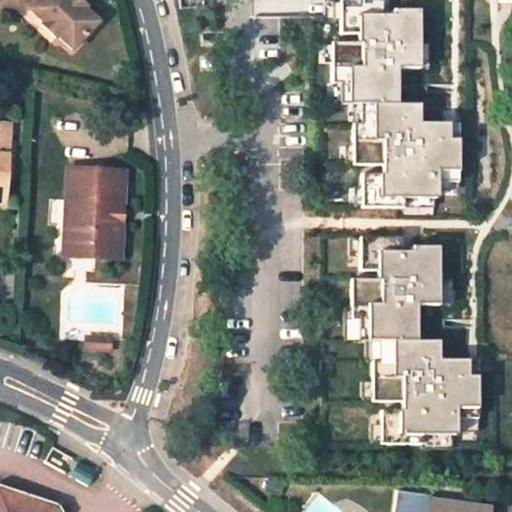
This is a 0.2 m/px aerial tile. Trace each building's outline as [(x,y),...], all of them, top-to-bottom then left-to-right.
[(29,0),(23,7),(40,22),(38,24),(54,38),(56,36),(73,51),(99,22),(84,8),(86,6),(79,0),(29,0)] [(381,2),(339,2),(339,3),(339,21),(340,35),(360,35),(360,44),(331,44),(331,46),(331,64),(331,85),(338,84),(339,105),(351,105),(360,105),(360,125),(352,125),(352,146),(352,163),(352,166),(382,166),(382,175),(361,175),(361,189),(361,206),(361,208),(401,208),(401,199),(433,199),(437,199),(437,190),(437,182),(458,182),(457,124),(451,124),(419,124),(419,105),(397,105),(396,69),(419,69),(419,45),(419,11),(392,11),(392,16),(387,16),(381,16),(381,2)] [(339,21),(339,3),(328,3),(328,21),(339,21)] [(427,45),(419,45),(419,69),(427,69),(427,45)] [(331,105),(339,105),(338,84),(331,85),(331,105)] [(351,105),(352,125),(360,125),(360,105),(351,105)] [(0,200),(4,201),(8,152),(9,127),(0,126),(0,200)] [(344,163),(352,163),(352,146),(344,146),(344,163)] [(114,205),(121,206),(123,170),(66,167),(62,240),(88,241),(88,256),(118,257),(121,219),(113,219),(114,205)] [(458,182),(437,182),(437,190),(442,190),(458,190),(458,182)] [(361,206),(361,189),(352,189),(353,206),(361,206)] [(433,208),(433,199),(401,199),(401,208),(433,208)] [(400,238),(358,238),(358,240),(358,258),(358,271),(379,271),(379,280),(349,281),(349,282),(349,300),(349,309),(349,321),(357,321),(358,342),(364,342),(379,342),(378,362),(370,362),(371,382),(371,400),(371,402),(400,402),(400,411),(379,411),(380,425),(380,443),(380,445),(420,445),(420,436),(451,436),(456,436),(456,432),(455,419),(477,419),(476,361),(471,361),(437,361),(437,342),(415,342),(415,306),(438,306),(438,282),(437,248),(410,248),(410,253),(406,253),(400,253),(400,238)] [(62,240),(61,254),(88,256),(88,241),(62,240)] [(358,258),(358,240),(347,240),(347,258),(358,258)] [(449,282),(438,282),(438,306),(449,306),(449,282)] [(343,342),(358,342),(357,321),(349,321),(349,309),(342,309),(343,342)] [(364,362),(370,362),(378,362),(379,342),(364,342),(364,362)] [(360,400),(371,400),(371,382),(360,383),(360,400)] [(477,419),(455,419),(456,432),(477,432),(477,419)] [(380,443),(380,425),(369,425),(369,443),(380,443)] [(451,449),(451,436),(420,436),(420,445),(420,449),(451,449)] [(56,511),(52,502),(0,484),(0,511),(56,511)] [(489,511),(490,508),(434,500),(435,496),(398,491),(394,511),(489,511)]
